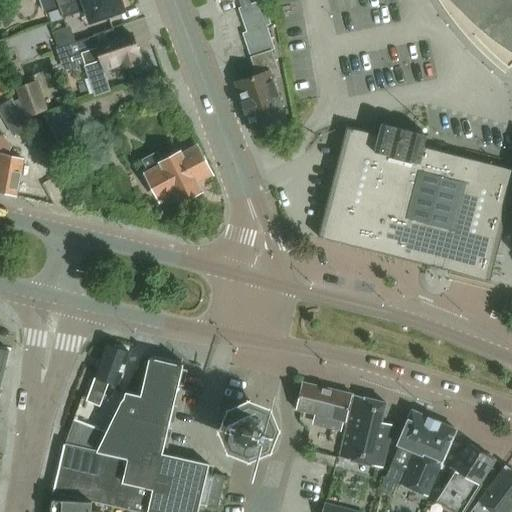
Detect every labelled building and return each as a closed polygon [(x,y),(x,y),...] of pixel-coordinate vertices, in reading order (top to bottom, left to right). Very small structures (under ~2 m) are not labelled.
[(57,0),(60,8),(84,0),(57,0)] [(92,23),(124,12),(120,0),(84,0),(60,8),(63,19),(88,11),(92,23)] [(263,1),(251,5),(249,0),(239,0),(241,8),(238,9),(242,21),(267,13),(263,1)] [(511,0),(455,0),(504,61),(511,59),(511,0)] [(247,34),(267,27),(271,25),(267,13),(242,21),(247,34)] [(243,35),(247,47),(271,39),(267,27),(247,34),(243,35)] [(118,41),(115,31),(69,46),(68,45),(56,48),(61,62),(72,58),(82,55),(96,97),(111,92),(105,73),(127,66),(127,68),(139,64),(138,62),(141,61),(133,36),(118,41)] [(251,59),(271,51),(275,50),(271,39),(247,47),(251,59)] [(244,109),(279,97),(273,80),(281,77),(271,51),(251,59),(254,68),(258,77),(236,85),(244,109)] [(39,82),(16,91),(26,118),(49,110),(39,82)] [(253,134),(287,121),(279,97),(244,109),(253,134)] [(11,99),(0,105),(0,112),(13,135),(27,127),(11,99)] [(72,108),(44,118),(58,142),(81,135),(72,108)] [(318,237),(489,282),(511,195),(511,169),(424,147),(427,136),(381,124),(378,135),(347,127),(318,237)] [(195,182),(211,174),(197,149),(181,157),(179,153),(162,163),(157,153),(143,160),(149,173),(147,174),(161,200),(177,192),(182,201),(200,192),(195,182)] [(0,191),(17,196),(23,160),(0,155),(0,191)] [(115,348),(107,345),(86,401),(94,404),(101,406),(109,382),(118,386),(130,354),(127,353),(124,350),(119,348),(115,348)] [(0,392),(10,351),(0,349),(0,392)] [(135,511),(197,511),(208,465),(161,454),(166,434),(167,434),(167,433),(184,364),(151,357),(141,396),(127,392),(125,399),(123,399),(107,433),(98,451),(66,444),(65,443),(54,493),(135,511)] [(346,422),(353,394),(302,382),(296,410),(317,415),(315,423),(324,425),(323,426),(340,430),(342,421),(346,422)] [(354,396),(340,458),(383,467),(392,426),(380,424),(385,403),(354,396)] [(230,437),(233,443),(236,447),(245,451),(251,452),(263,448),(266,446),(270,438),(272,430),(268,417),(265,413),(253,408),(247,407),(236,414),(233,418),(229,425),(229,430),(230,437)] [(431,436),(438,421),(412,410),(389,464),(397,467),(391,481),(384,478),(379,492),(392,497),(396,483),(401,485),(406,473),(411,476),(418,460),(413,457),(415,453),(424,432),(431,436)] [(98,451),(107,433),(75,421),(66,444),(98,451)] [(424,432),(415,453),(413,457),(418,460),(411,476),(406,473),(401,485),(427,497),(456,430),(438,421),(431,436),(424,432)] [(450,511),(463,511),(476,493),(480,486),(478,484),(494,459),(468,443),(452,468),(454,470),(434,502),(450,511)] [(335,467),(337,456),(315,451),(312,461),(335,467)] [(510,511),(511,510),(511,471),(506,467),(470,511),(510,511)] [(218,508),(225,477),(215,475),(208,506),(218,508)] [(93,511),(93,503),(51,501),(50,511),(93,511)] [(358,511),(325,503),(322,511),(358,511)]
